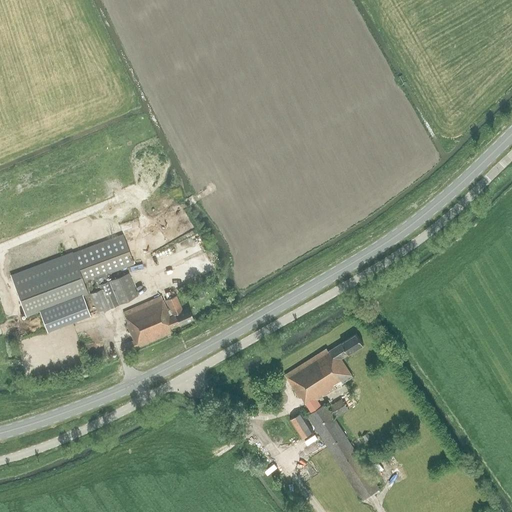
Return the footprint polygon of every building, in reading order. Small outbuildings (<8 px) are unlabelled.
[(108,281),(106,275),(133,264),(122,235),(73,253),(84,283),(94,279),(98,290),(97,291),(96,287),(88,289),(89,293),(98,313),(134,299),(125,275),(108,281)] [(47,332),(90,315),(83,297),(88,295),(73,253),(72,252),(10,276),(26,318),(39,312),(47,332)] [(182,311),(176,296),(165,301),(172,316),(170,317),(161,297),(124,312),(128,323),(127,324),(133,341),(125,344),(128,351),(136,348),(172,332),(170,329),(193,319),(188,308),(182,311)] [(341,359),(363,345),(357,334),(329,351),(327,349),(285,375),(287,378),(285,379),(287,382),(288,380),(300,398),(301,397),(311,413),(308,416),(362,500),(379,489),(325,404),(320,408),(316,401),(353,377),(341,359)] [(336,417),(357,404),(350,394),(329,407),(336,417)] [(302,439),(314,432),(301,413),(290,420),(302,439)]
